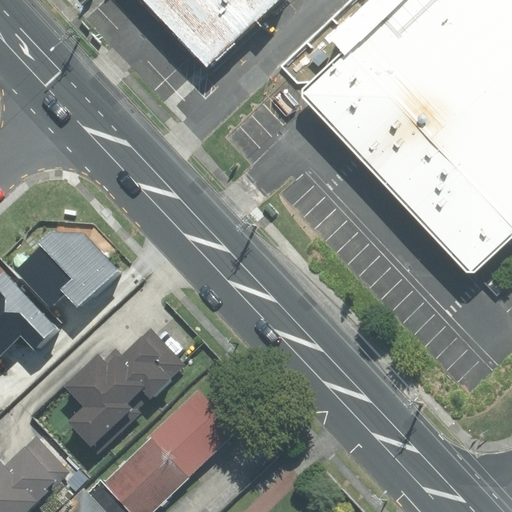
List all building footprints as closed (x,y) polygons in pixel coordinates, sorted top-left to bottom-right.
[(133,0),(210,79),(280,11),(272,3),(274,0),(133,0)] [(511,238),(511,0),(391,0),(302,83),(478,270),(511,238)] [(39,243),(41,246),(16,269),(49,306),(65,292),(78,306),(118,271),(84,233),(52,231),(39,243)] [(0,353),(20,335),(34,350),(57,328),(4,272),(0,276),(0,353)] [(108,365),(98,354),(63,386),(82,407),(66,422),(97,455),(142,413),(140,411),(172,381),(170,379),(185,365),(151,328),(119,358),(117,356),(108,365)] [(104,485),(130,511),(152,511),(237,431),(200,393),(104,485)] [(0,511),(26,511),(69,472),(36,438),(4,468),(0,463),(0,511)] [(130,511),(104,485),(101,481),(88,493),(83,488),(58,511),(130,511)]
